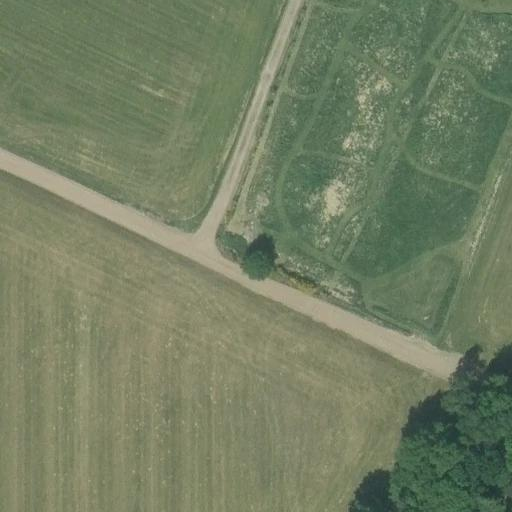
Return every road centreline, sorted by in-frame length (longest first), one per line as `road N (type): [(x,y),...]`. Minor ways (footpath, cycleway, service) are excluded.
road 1 (track): [(511,397),(200,253)]
road 2 (track): [(200,253),(295,0)]
road 3 (track): [(200,253),(0,160)]
